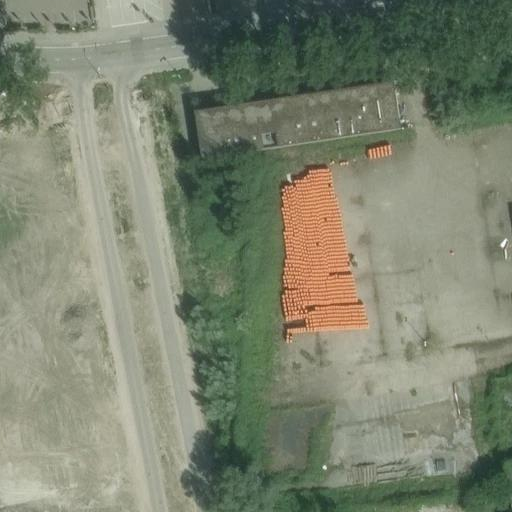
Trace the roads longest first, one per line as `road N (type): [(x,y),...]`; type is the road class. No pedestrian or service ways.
road 1 (residential): [(205,511),(114,55)]
road 2 (residential): [(73,59),(159,511)]
road 3 (tertiary): [(114,55),(492,0)]
